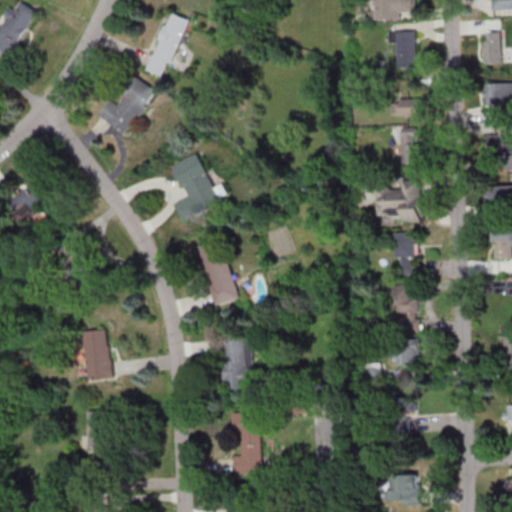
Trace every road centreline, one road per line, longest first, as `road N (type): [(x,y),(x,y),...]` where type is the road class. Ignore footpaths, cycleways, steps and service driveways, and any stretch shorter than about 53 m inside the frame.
road 1 (residential): [(472,511),(451,0)]
road 2 (residential): [(184,511),(179,368),(148,248),(45,110)]
road 3 (residential): [(107,0),(45,110),(0,153)]
road 4 (residential): [(511,457),(390,462)]
